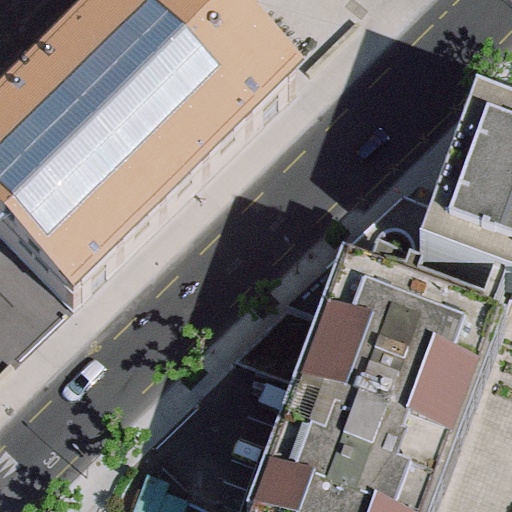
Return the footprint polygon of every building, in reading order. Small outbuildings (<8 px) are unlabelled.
[(189,0),(105,0),(0,104),(0,247),(58,307),(277,91),(189,0)] [(511,308),(511,134),(481,123),(427,275),(511,308)] [(502,346),(511,319),(511,308),(427,275),(413,312),(502,346)] [(413,312),(351,289),(268,511),(442,511),(496,363),(502,346),(413,312)] [(291,314),(235,369),(296,392),(319,326),(291,314)] [(511,319),(502,346),(496,363),(511,369),(511,319)] [(511,511),(511,369),(496,363),(442,511),(511,511)]
